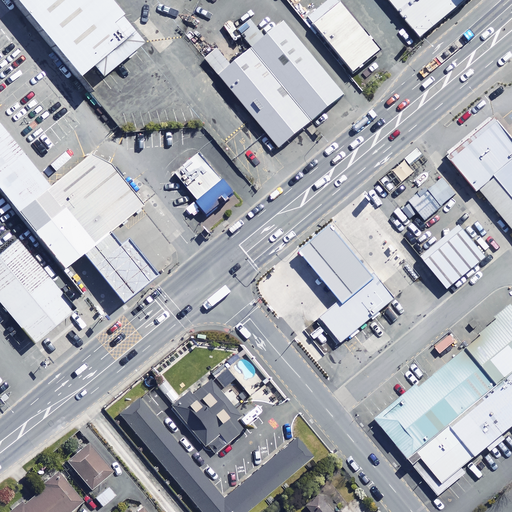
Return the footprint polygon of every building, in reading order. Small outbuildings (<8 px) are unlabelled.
[(141,45),(103,0),(8,0),(75,80),(89,68),(99,80),(141,45)] [(381,51),(338,0),(328,0),(306,18),(353,74),(381,51)] [(387,0),(420,38),(466,0),(387,0)] [(344,96),(283,23),(220,76),(281,149),(344,96)] [(511,140),(510,138),(493,118),(446,156),(475,191),(478,189),(511,160),(511,140)] [(107,166),(87,156),(47,188),(0,129),(0,202),(60,271),(141,207),(107,166)] [(511,140),(511,160),(478,189),(511,229),(511,137),(510,138),(511,140)] [(235,194),(201,153),(172,177),(206,217),(235,194)] [(441,178),(411,205),(425,221),(455,194),(441,178)] [(415,197),(403,180),(387,192),(399,209),(415,197)] [(329,225),(298,251),(339,300),(370,275),(329,225)] [(484,257),(458,225),(419,256),(446,288),(484,257)] [(73,314),(15,244),(0,256),(0,311),(31,349),(73,314)] [(394,298),(373,272),(370,275),(339,300),(314,320),(335,346),(394,298)] [(467,347),(497,383),(511,371),(511,308),(508,304),(492,317),(494,320),(478,333),(480,336),(467,347)] [(406,460),(497,383),(467,347),(417,386),(414,384),(372,418),(406,460)] [(511,371),(497,383),(406,460),(437,496),(511,432),(511,371)] [(238,416),(207,379),(188,394),(185,391),(170,403),(167,405),(202,447),(205,445),(213,454),(242,430),(233,420),(238,416)] [(138,398),(137,396),(117,413),(199,511),(244,511),(311,456),(295,436),(221,497),(138,398)] [(112,473),(88,445),(65,464),(89,492),(112,473)] [(70,511),(81,504),(56,474),(42,486),(44,489),(23,506),(21,503),(11,511),(70,511)] [(114,497),(107,488),(94,499),(101,507),(114,497)] [(338,511),(323,493),(306,506),(310,511),(338,511)]
